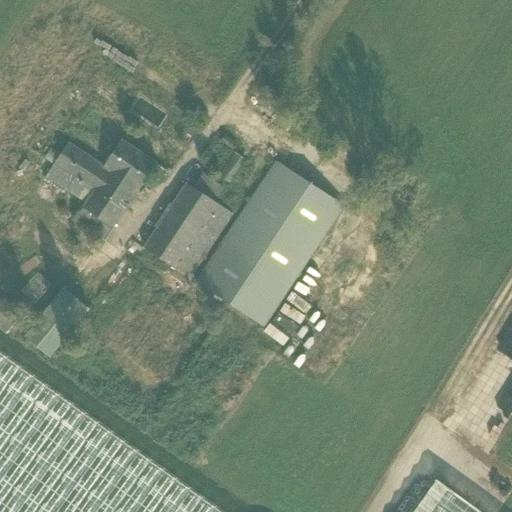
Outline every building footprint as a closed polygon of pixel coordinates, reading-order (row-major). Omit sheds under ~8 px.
[(138,191),(156,163),(121,140),(103,167),(108,170),(86,203),(74,220),(105,241),(138,191)] [(45,158),(54,164),(44,180),(64,193),(67,190),(86,203),(108,170),(103,167),(68,143),(60,155),(51,149),(45,158)] [(245,161),(235,154),(220,175),(230,182),(245,161)] [(343,207),(276,162),(197,282),(264,326),(343,207)] [(194,188),(186,183),(143,248),(189,279),(233,213),(208,197),(217,182),(203,173),(194,188)] [(22,287),(31,299),(49,285),(40,273),(22,287)] [(63,288),(24,336),(50,358),(89,309),(63,288)] [(23,315),(0,295),(0,328),(7,334),(23,315)] [(480,511),(436,480),(413,511),(220,511),(0,353),(0,511),(480,511)]
